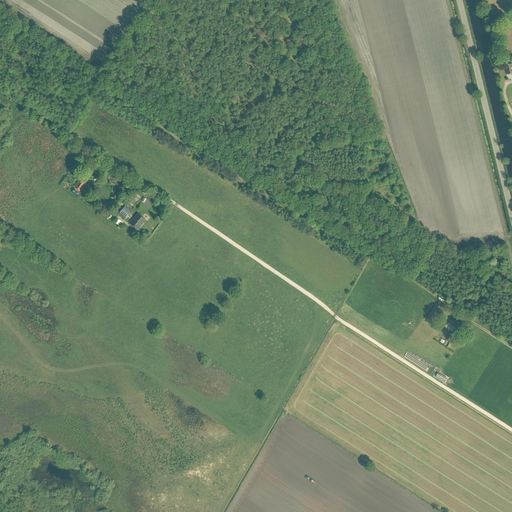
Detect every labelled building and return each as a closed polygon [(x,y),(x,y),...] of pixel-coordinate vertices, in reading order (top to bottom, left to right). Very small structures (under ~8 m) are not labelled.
[(87,179),(83,177),(82,178),(81,177),(74,188),(80,192),(88,181),(86,180),(87,179)] [(126,218),(132,210),(126,205),(120,213),(126,218)] [(132,219),(128,223),(137,230),(146,220),(138,213),(132,219)] [(432,324),(442,308),(436,303),(433,308),(433,309),(430,313),(429,313),(426,318),(426,320),(432,324)] [(457,334),(462,327),(455,323),(455,321),(449,317),(444,326),(457,334)] [(444,383),(447,378),(438,372),(435,377),(444,383)]
